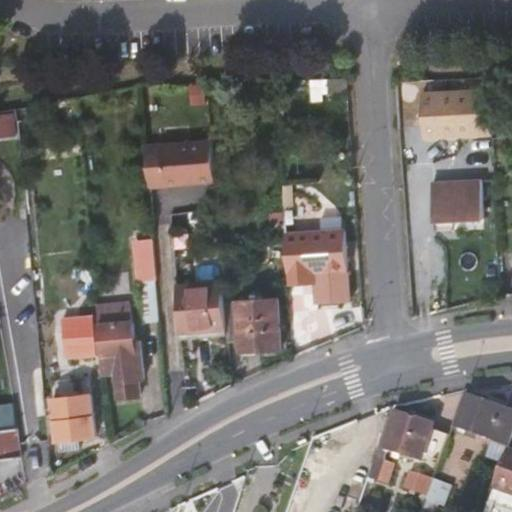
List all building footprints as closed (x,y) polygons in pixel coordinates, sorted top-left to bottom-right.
[(490,90),(423,93),(425,138),(493,134),(490,90)] [(213,141),(162,145),(165,187),(186,186),(186,184),(196,183),(197,185),(216,183),(213,141)] [(437,232),(485,230),(485,219),(486,219),(484,181),(433,184),(434,222),(437,222),(437,232)] [(156,264),(153,223),(134,225),(138,266),(140,266),(143,306),(160,304),(156,264)] [(348,228),(286,232),(289,277),(317,275),(316,271),(350,268),(348,228)] [(317,275),(289,277),(290,283),(317,281),(317,275)] [(184,340),(228,336),(223,281),(179,284),(184,340)] [(226,303),(230,341),(241,340),(242,350),(282,347),(279,300),(226,303)] [(133,305),(99,308),(101,329),(104,360),(106,377),(118,376),(120,401),(140,399),(139,381),(147,380),(143,343),(138,344),(136,324),(135,324),(133,305)] [(94,361),(90,321),(63,324),(64,331),(51,333),(51,340),(58,339),(59,353),(87,350),(88,362),(94,361)] [(92,321),(90,321),(94,361),(104,360),(101,329),(93,329),(92,321)] [(510,452),(511,446),(511,415),(505,413),(505,408),(470,396),(458,427),(471,431),(493,439),(490,447),(509,453),(510,452)] [(59,454),(80,451),(79,439),(95,438),(92,404),(59,407),(60,419),(55,419),(59,454)] [(445,447),(449,435),(435,430),(437,425),(397,412),(394,420),(388,418),(369,477),(389,484),(396,464),(384,460),(388,449),(395,451),(394,457),(401,460),(404,454),(426,461),(427,459),(439,463),(443,454),(445,447)] [(0,459),(23,457),(20,429),(0,430),(0,459)] [(504,467),(509,453),(490,447),(485,460),(504,467)] [(511,452),(510,452),(509,453),(504,467),(497,485),(511,490),(511,452)] [(364,492),(368,479),(369,477),(366,476),(321,457),(313,476),(351,492),(353,489),(364,492)] [(427,496),(434,479),(411,471),(405,488),(427,496)] [(298,484),(291,504),(306,509),(313,489),(298,484)]
